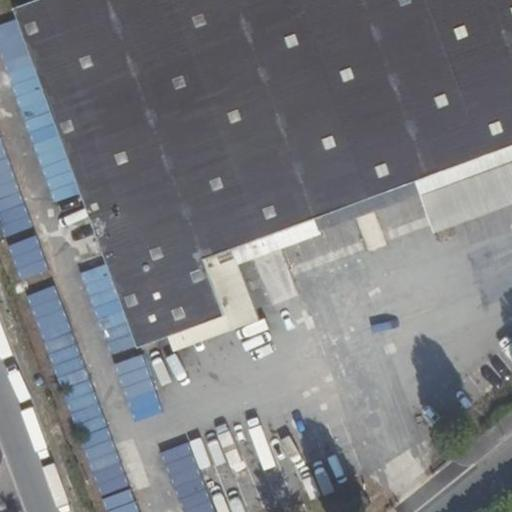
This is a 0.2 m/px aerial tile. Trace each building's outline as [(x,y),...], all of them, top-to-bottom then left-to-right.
[(511,0),(38,0),(16,9),(140,347),(226,316),(204,259),(511,145),(511,0)] [(0,147),(0,231),(1,236),(14,232),(5,206),(18,201),(0,147)] [(37,244),(11,251),(20,281),(46,273),(37,244)] [(128,344),(99,269),(80,276),(109,351),(128,344)] [(107,511),(138,511),(58,282),(30,292),(107,511)] [(215,511),(192,440),(165,449),(185,511),(215,511)]
